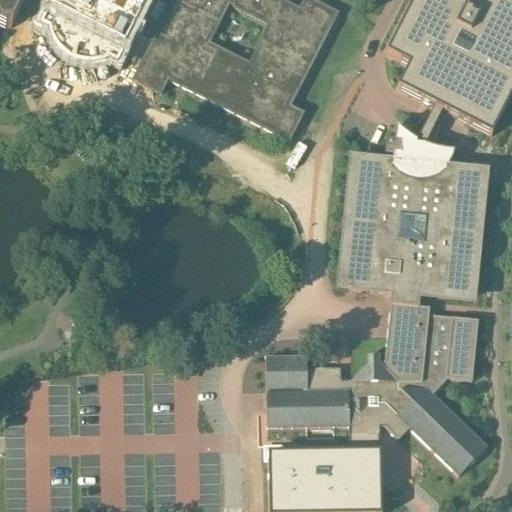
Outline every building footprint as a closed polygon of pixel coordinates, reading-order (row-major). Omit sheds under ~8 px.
[(0,0),(0,29),(5,31),(10,30),(11,31),(26,0),(164,0),(170,2),(131,83),(160,98),(166,85),(289,146),(304,116),(291,109),(338,16),(307,0),(303,0),(298,11),(276,0),(0,0)] [(511,3),(506,0),(414,0),(386,56),(408,69),(397,91),(433,110),(442,115),(490,139),(511,97),(511,3)] [(416,147),(425,148),(438,122),(442,115),(433,110),(430,118),(416,144),(416,147)] [(453,155),(437,152),(425,148),(416,147),(416,144),(415,143),(412,141),(405,137),(395,129),(393,145),(385,144),(384,157),(392,158),(391,168),(352,164),(339,290),(390,295),(389,309),(417,312),(418,311),(419,298),(470,303),(483,177),(443,173),(450,165),(453,155)] [(417,312),(389,309),(383,366),(380,369),(372,362),(350,384),(339,385),(339,372),(306,373),(305,360),(264,361),(266,433),(348,431),(349,456),(379,456),(379,430),(384,430),(384,431),(397,444),(408,432),(458,480),(486,450),(432,398),(446,383),(471,386),(477,324),(428,319),(428,312),(418,311),(417,312)] [(349,456),(270,457),(270,511),(381,511),(381,456),(379,456),(349,456)]
